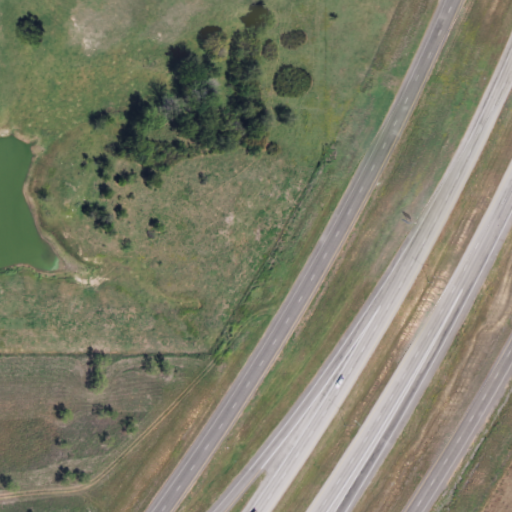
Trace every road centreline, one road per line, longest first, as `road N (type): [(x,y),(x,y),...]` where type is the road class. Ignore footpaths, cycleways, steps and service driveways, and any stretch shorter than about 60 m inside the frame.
road 1 (tertiary): [(453,0),(329,247),(229,420),(159,511)]
road 2 (motorway): [(511,52),(349,373),(256,511)]
road 3 (motorway): [(316,511),(404,376),(511,171)]
road 4 (motorway): [(338,511),(478,265),(496,205)]
road 5 (motorway): [(409,264),(219,511)]
road 6 (tertiary): [(412,511),(511,343)]
